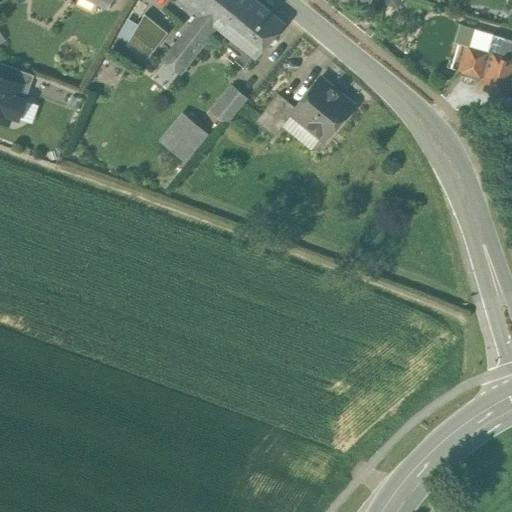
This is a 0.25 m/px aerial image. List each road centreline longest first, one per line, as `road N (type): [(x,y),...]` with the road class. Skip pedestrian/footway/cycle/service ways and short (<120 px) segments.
road 1 (secondary): [(511,321),(449,155),(397,93),(285,0)]
road 2 (secondary): [(389,511),(427,456),(511,397)]
